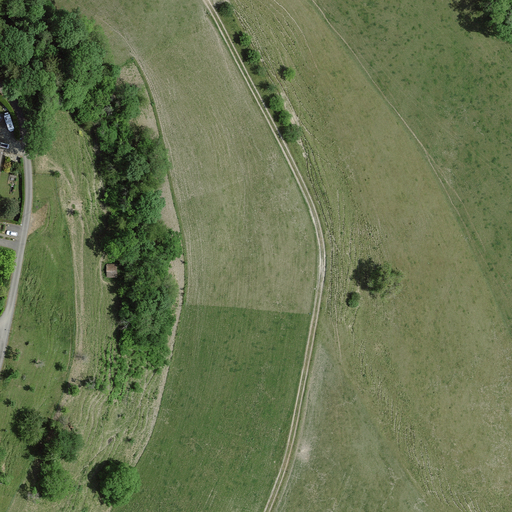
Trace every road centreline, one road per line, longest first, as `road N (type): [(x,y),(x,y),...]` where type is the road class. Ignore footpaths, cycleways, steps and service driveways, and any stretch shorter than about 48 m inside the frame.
road 1 (track): [(267,511),(286,466),(324,242),(207,0)]
road 2 (residential): [(0,373),(31,205),(32,153),(24,104),(0,82)]
